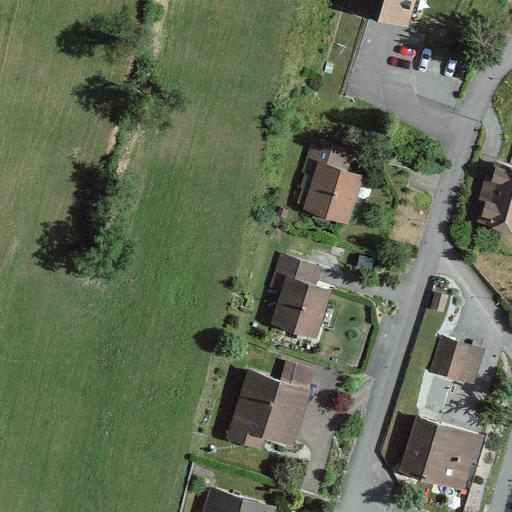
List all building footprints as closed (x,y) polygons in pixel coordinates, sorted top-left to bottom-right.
[(358,0),(416,16),(420,0),(358,0)] [(320,153),(333,157),(338,139),(312,132),(303,164),(316,167),(320,153)] [(333,157),(320,153),(316,167),(306,202),(354,217),(368,168),(333,157)] [(511,156),(499,153),(482,213),(511,221),(511,156)] [(288,269),(305,274),(311,254),(282,246),(272,279),(284,283),(288,269)] [(305,274),(288,269),(284,283),(274,315),(322,330),(336,284),(305,274)] [(486,348),(439,334),(428,369),(475,383),(486,348)] [(319,381),(252,361),(232,425),(300,445),(319,381)] [(484,436),(417,416),(401,470),(468,490),(484,436)] [(278,511),(282,499),(212,479),(203,511),(278,511)]
